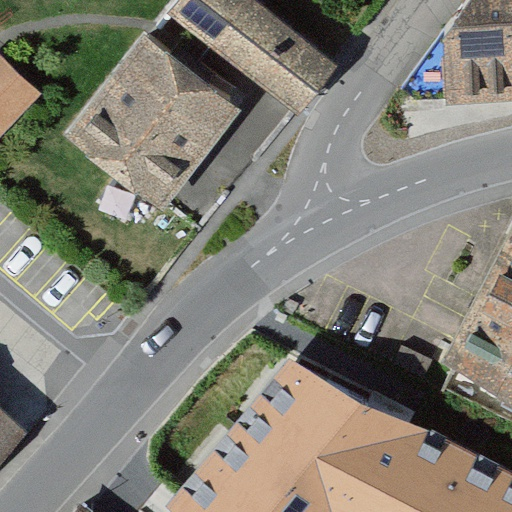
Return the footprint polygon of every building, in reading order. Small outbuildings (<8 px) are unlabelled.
[(283,0),(205,0),(189,24),(315,110),(356,50),(283,0)] [(511,22),(467,28),(464,107),(511,109),(511,22)] [(163,34),(74,147),(176,226),(265,113),(163,34)] [(0,51),(0,140),(44,94),(0,51)] [(511,275),(468,360),(511,382),(511,275)] [(511,511),(511,457),(288,341),(160,505),(169,511),(511,511)] [(0,401),(0,463),(31,428),(0,401)] [(113,511),(103,503),(95,511),(113,511)]
